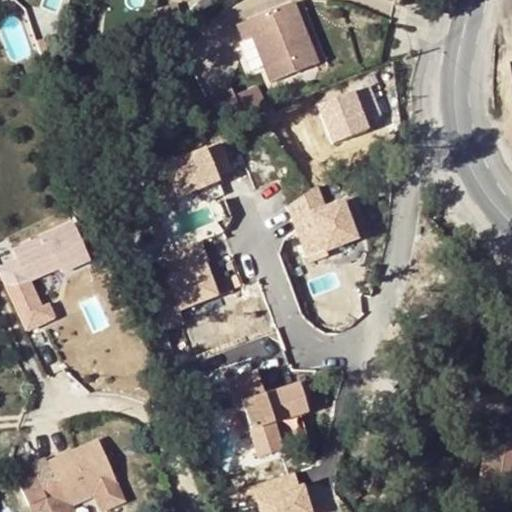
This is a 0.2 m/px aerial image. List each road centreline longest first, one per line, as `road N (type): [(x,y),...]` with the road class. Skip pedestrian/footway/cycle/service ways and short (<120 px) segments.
road 1 (residential): [(242,189),(291,328),(309,345),(339,350),(364,342),(378,326),(411,174),(434,146),(468,135)]
road 2 (residential): [(190,511),(152,425),(136,412),(106,404),(22,420)]
road 3 (tertiary): [(468,135),(458,87),(474,0)]
